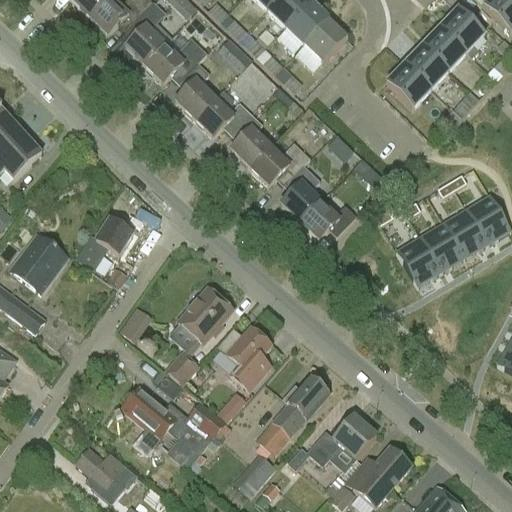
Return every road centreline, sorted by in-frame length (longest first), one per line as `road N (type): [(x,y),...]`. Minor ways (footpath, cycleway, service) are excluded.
road 1 (residential): [(511,509),(185,217)]
road 2 (residential): [(0,475),(185,217)]
road 3 (residential): [(185,217),(0,43)]
road 4 (residential): [(422,165),(339,87),(387,25)]
